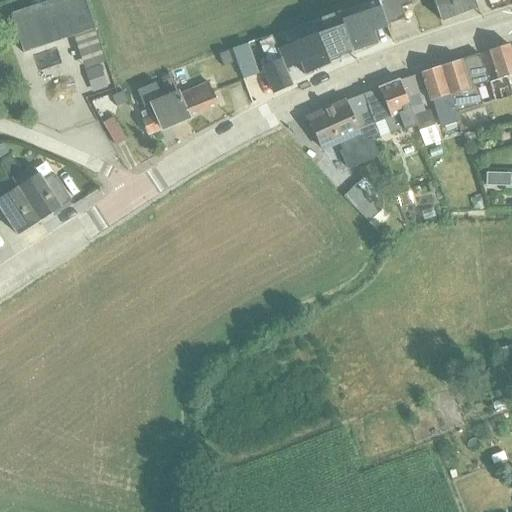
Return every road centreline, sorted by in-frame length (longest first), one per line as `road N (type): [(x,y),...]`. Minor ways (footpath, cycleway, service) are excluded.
road 1 (tertiary): [(511,21),(321,89),(133,195)]
road 2 (tertiary): [(133,195),(0,282)]
road 3 (unclassified): [(133,195),(106,170),(0,124)]
